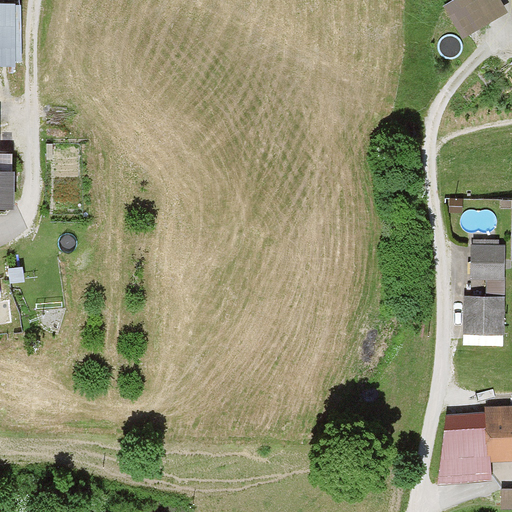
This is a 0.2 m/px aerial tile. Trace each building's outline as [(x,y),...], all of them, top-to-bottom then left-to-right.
[(500,0),(452,0),(471,31),(506,11),(500,0)] [(18,1),(0,1),(0,64),(21,63),(18,1)] [(0,170),(0,215),(13,216),(13,170),(0,170)] [(503,347),(504,245),(470,244),(470,279),(485,279),(485,295),(462,295),(462,347),(503,347)] [(511,461),(511,406),(482,407),(483,412),(444,414),(439,485),(491,481),(491,462),(511,461)] [(511,489),(500,489),(501,510),(511,509),(511,489)]
